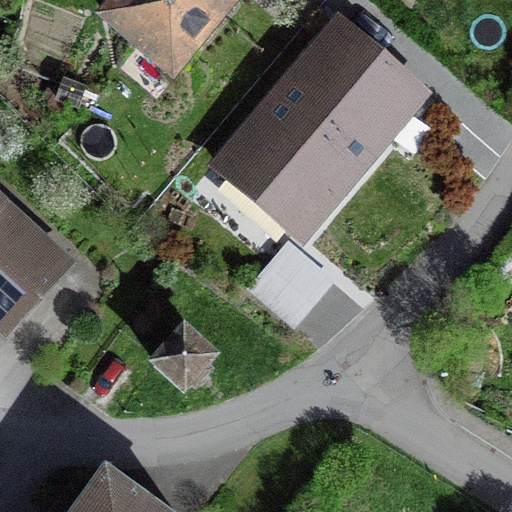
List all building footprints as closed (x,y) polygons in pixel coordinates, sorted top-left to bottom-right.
[(172,71),(230,2),(228,0),(122,0),(108,18),(172,71)] [(418,95),(341,30),(221,171),(298,236),(418,95)] [(0,321),(10,331),(68,267),(0,204),(0,321)] [(287,231),(246,281),(292,318),(333,268),(287,231)] [(184,332),(154,366),(184,393),(214,359),(184,332)] [(89,507),(85,511),(156,511),(106,475),(84,504),(89,507)]
